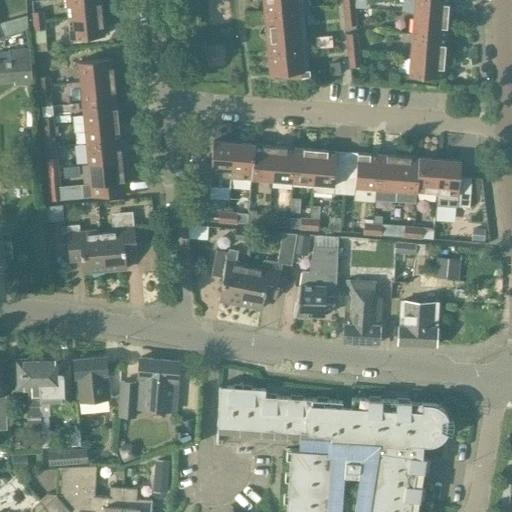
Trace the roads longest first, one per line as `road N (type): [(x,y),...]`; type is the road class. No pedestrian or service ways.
road 1 (residential): [(502,115),(165,101)]
road 2 (unclassified): [(503,382),(184,338)]
road 3 (residential): [(184,338),(165,101)]
road 4 (residential): [(0,313),(184,338)]
road 5 (residential): [(477,511),(503,382)]
